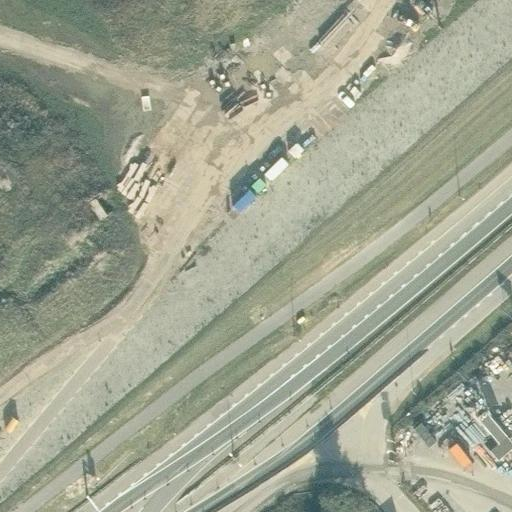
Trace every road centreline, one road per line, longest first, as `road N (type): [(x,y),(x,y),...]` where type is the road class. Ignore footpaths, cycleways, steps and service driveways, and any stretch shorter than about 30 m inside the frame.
road 1 (motorway): [(511,196),(120,511)]
road 2 (motorway): [(198,511),(511,244)]
